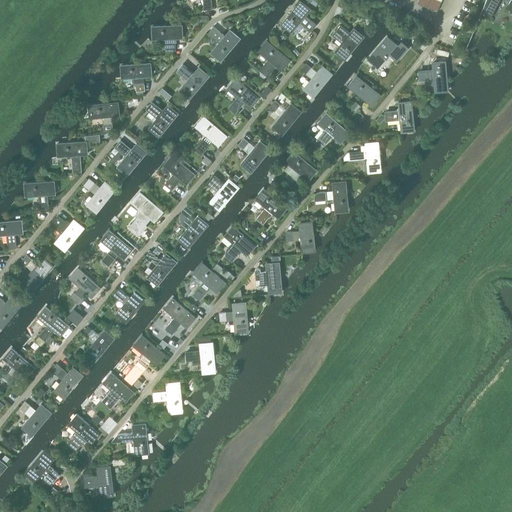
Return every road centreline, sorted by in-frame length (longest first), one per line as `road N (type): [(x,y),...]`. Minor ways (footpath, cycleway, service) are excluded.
road 1 (residential): [(446,25),(75,478)]
road 2 (residential): [(335,0),(310,48),(0,426)]
road 3 (residential): [(258,0),(209,21),(0,277)]
